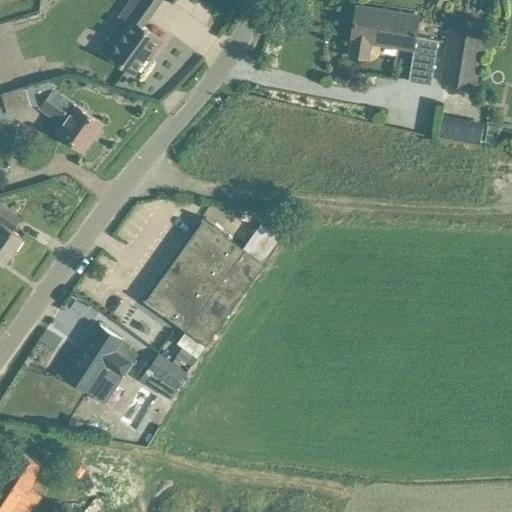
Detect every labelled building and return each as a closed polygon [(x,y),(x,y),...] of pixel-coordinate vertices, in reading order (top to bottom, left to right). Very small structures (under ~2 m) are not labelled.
[(153,47),(156,49),(163,40),(143,25),(161,0),(129,0),(118,17),(120,18),(99,48),(134,73),(153,47)] [(420,15),(376,8),(356,5),(350,39),(352,39),(349,56),(369,59),(372,43),(415,50),(409,81),(430,85),(437,40),(416,37),(420,15)] [(486,23),(450,18),(440,83),(476,88),(486,23)] [(56,85),(50,81),(25,88),(25,86),(1,93),(7,112),(29,106),(40,107),(60,121),(63,116),(66,119),(57,131),(68,138),(84,149),(102,123),(86,112),(54,88),(56,85)] [(450,98),(449,124),(461,124),(463,98),(450,98)] [(20,217),(4,206),(0,203),(0,259),(5,262),(23,237),(12,229),(20,217)] [(222,231),(203,217),(202,218),(205,220),(148,300),(144,298),(143,299),(163,313),(206,344),(265,262),(222,232),(222,231)] [(65,376),(82,387),(105,402),(138,353),(123,343),(120,341),(121,339),(99,324),(93,334),(65,376)] [(188,350),(199,357),(207,346),(196,338),(188,350)] [(171,395),(186,374),(159,354),(144,376),(171,395)] [(157,419),(149,433),(159,438),(166,425),(157,419)] [(44,465),(34,458),(18,447),(0,474),(0,511),(28,511),(40,496),(29,488),(44,465)]
